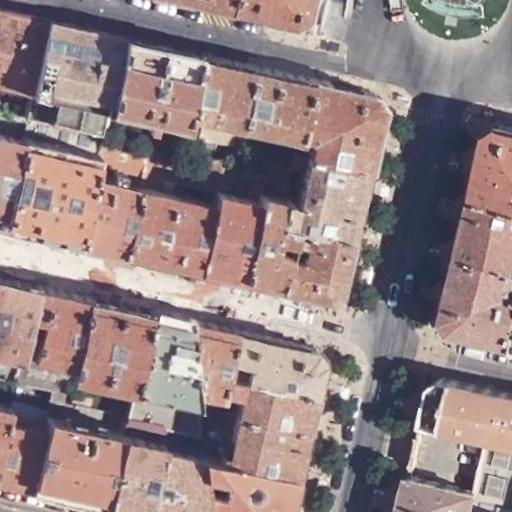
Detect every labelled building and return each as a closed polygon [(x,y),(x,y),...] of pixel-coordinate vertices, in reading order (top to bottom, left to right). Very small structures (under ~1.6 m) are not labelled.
[(188,0),(188,1),(228,10),(229,0),(188,0)] [(304,18),(307,0),(229,0),(228,10),(292,25),(304,18)] [(102,140),(109,107),(125,36),(47,18),(24,121),(27,122),(24,136),(99,154),(102,140)] [(125,36),(109,107),(185,123),(187,112),(199,53),(125,36)] [(199,53),(187,112),(203,115),(201,125),(218,129),(220,120),(238,123),(251,65),(199,53)] [(251,65),(238,123),(296,136),(297,132),(309,79),(251,65)] [(0,75),(0,115),(3,116),(13,78),(0,75)] [(372,93),(309,79),(297,132),(308,135),(304,153),(367,168),(381,105),(372,93)] [(0,134),(23,140),(24,136),(27,122),(24,121),(3,116),(0,115),(0,134)] [(511,201),(511,123),(502,121),(489,127),(474,193),(511,201)] [(79,241),(99,154),(24,136),(23,140),(21,146),(4,224),(79,241)] [(0,222),(4,224),(21,146),(0,140),(0,222)] [(148,151),(102,140),(99,154),(79,241),(125,252),(148,151)] [(283,195),(290,167),(293,151),(295,145),(279,141),(273,143),(269,148),(267,160),(269,161),(263,181),(281,181),(277,194),(283,195)] [(178,157),(148,151),(125,252),(156,259),(170,192),(173,183),(215,193),(216,191),(218,180),(223,159),(178,157)] [(351,238),(367,168),(304,153),(293,151),(290,167),(302,169),(293,202),(282,199),(277,219),(293,223),(351,238)] [(229,159),(223,159),(218,180),(263,181),(269,161),(267,160),(229,159)] [(213,203),(198,268),(226,275),(241,279),(258,200),(216,191),(215,193),(213,203)] [(258,200),(241,279),(263,284),(278,287),(293,223),(277,219),(282,199),(283,195),(277,194),(273,194),(260,191),(258,200)] [(170,192),(156,259),(198,268),(213,203),(170,192)] [(511,262),(511,201),(474,193),(461,250),(511,262)] [(293,223),(278,287),(326,298),(340,289),(351,238),(293,223)] [(511,262),(461,250),(446,315),(456,329),(511,341),(511,262)] [(0,378),(8,380),(14,355),(20,356),(21,350),(30,313),(37,283),(0,275),(0,378)] [(20,356),(14,382),(53,391),(51,400),(65,403),(71,375),(90,296),(37,283),(30,313),(40,316),(31,352),(21,350),(20,356)] [(154,310),(90,296),(71,375),(134,389),(154,310)] [(192,319),(154,310),(134,389),(127,417),(126,422),(166,433),(167,428),(200,436),(198,404),(197,388),(192,319)] [(235,329),(192,319),(197,388),(220,394),(226,372),(229,356),(235,329)] [(318,349),(235,329),(229,356),(246,360),(242,376),(317,393),(325,361),(318,349)] [(233,412),(308,430),(317,393),(242,376),(226,372),(220,394),(220,397),(236,402),(233,412)] [(511,511),(511,392),(444,377),(431,386),(423,418),(422,424),(489,440),(477,492),(410,476),(407,490),(402,511),(511,511)] [(8,406),(0,403),(0,439),(5,420),(8,406)] [(202,454),(297,476),(308,430),(233,412),(223,451),(215,449),(225,410),(217,408),(198,404),(200,436),(202,454)] [(44,429),(30,487),(106,504),(123,435),(101,430),(105,412),(77,405),(73,423),(47,417),(44,429)] [(5,420),(0,439),(0,480),(30,487),(44,429),(5,420)] [(123,435),(106,504),(140,511),(147,511),(162,448),(163,444),(123,435)] [(162,448),(147,511),(206,511),(205,486),(204,471),(202,459),(162,448)] [(205,486),(206,511),(288,511),(297,476),(202,454),(202,459),(204,471),(223,476),(219,490),(205,486)]
